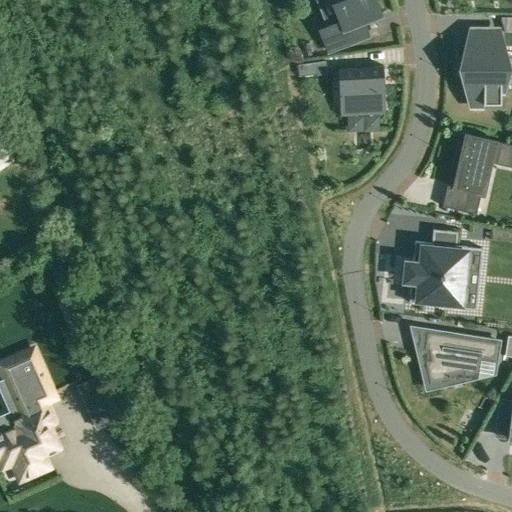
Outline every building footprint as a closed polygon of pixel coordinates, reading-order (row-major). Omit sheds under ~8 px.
[(341,21),(326,27),(320,29),(328,50),(351,41),(345,28),(364,20),(380,14),(374,0),(325,0),(329,10),(335,8),(341,21)] [(511,16),(501,16),(505,32),(511,31),(511,16)] [(483,103),(500,103),(500,85),(505,85),(505,84),(509,68),(509,67),(499,67),(499,51),(500,51),(500,49),(499,49),(499,45),(500,45),(500,32),(475,32),(475,50),(470,50),(470,49),(464,49),(464,51),(470,51),(470,67),(460,67),(460,68),(464,84),(464,86),(466,86),(470,103),(483,103)] [(302,44),(304,57),(311,56),(309,43),(302,44)] [(299,76),(327,72),(325,60),(298,64),(299,76)] [(338,67),(339,103),(357,103),(357,111),(383,109),(381,67),(383,67),(383,65),(338,67)] [(480,195),(485,173),(489,173),(491,160),(497,162),(501,144),(501,142),(497,141),(497,140),(464,132),(464,134),(459,132),(455,152),(460,153),(453,185),(471,189),(466,211),(476,214),(480,195)] [(461,308),(467,246),(456,245),(431,243),(415,241),(414,244),(416,245),(415,255),(413,255),(412,262),(410,262),(409,267),(409,269),(409,274),(409,275),(408,281),(410,281),(408,302),(461,308)] [(72,296),(61,301),(75,335),(87,331),(72,296)] [(428,384),(451,378),(450,374),(463,371),(463,375),(473,373),(478,371),(480,358),(495,360),(499,341),(424,329),(424,331),(425,331),(423,347),(422,347),(421,349),(428,350),(430,358),(423,360),(428,384)] [(55,423),(46,401),(45,400),(25,409),(28,414),(15,420),(17,425),(1,432),(0,431),(0,430),(0,461),(3,467),(12,463),(19,480),(49,467),(43,453),(59,446),(50,425),(55,423)] [(511,402),(501,401),(499,413),(511,413),(511,422),(510,437),(510,441),(510,442),(511,442),(511,441),(511,402)]
